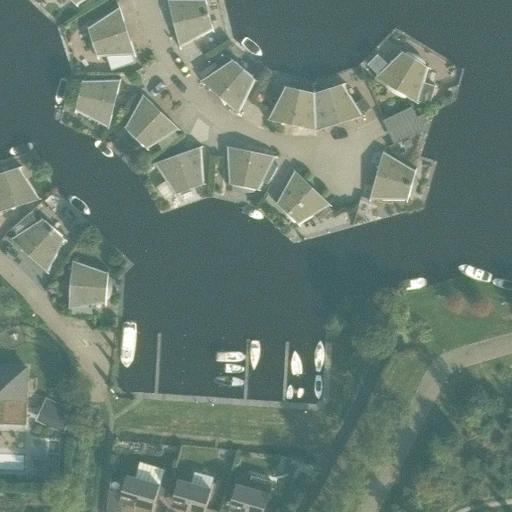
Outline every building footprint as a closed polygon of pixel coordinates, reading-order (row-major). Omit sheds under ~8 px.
[(206,0),(202,0),(168,0),(180,47),(182,46),(187,56),(206,45),(201,36),(213,29),(206,0)] [(135,55),(120,8),(88,28),(97,57),(107,56),(111,70),(135,63),(132,55),(135,55)] [(428,67),(403,52),(375,78),(417,103),(418,101),(430,105),(435,86),(424,83),(428,67)] [(255,80),(232,60),(219,69),(215,63),(199,74),(203,80),(201,81),(239,113),(255,80)] [(109,128),(120,80),(83,81),(76,110),(109,128)] [(315,93),(316,131),(362,116),(343,84),(315,93)] [(269,120),(316,131),(315,93),(286,87),(269,120)] [(179,129),(144,95),(125,128),(147,149),(159,142),(164,151),(179,137),(176,131),(179,129)] [(204,184),(200,147),(155,163),(175,195),(204,184)] [(276,157),(227,147),(229,184),(259,190),(276,157)] [(416,171),(383,152),(370,199),(408,200),(416,171)] [(0,211),(40,199),(20,167),(0,173),(0,211)] [(331,205),(295,171),(277,204),(298,225),(314,215),(320,221),(334,212),(328,207),(331,205)] [(37,223),(30,212),(13,228),(18,235),(11,239),(47,272),(65,239),(43,219),(37,223)] [(108,273),(72,261),(69,310),(71,309),(73,316),(93,316),(91,306),(106,303),(108,273)] [(0,421),(3,422),(4,399),(25,400),(26,368),(0,366),(0,421)] [(68,407),(56,402),(53,409),(49,407),(42,424),(64,433),(71,417),(65,414),(68,407)] [(159,485),(127,475),(121,495),(137,500),(135,506),(152,511),(154,504),(155,505),(162,480),(161,479),(159,485)] [(248,487),(236,484),(230,504),(246,509),(245,511),(264,511),(273,482),(251,476),(248,487)] [(206,509),(214,484),(212,484),(211,489),(178,480),(172,500),(188,504),(187,510),(193,511),(205,511),(206,509)]
